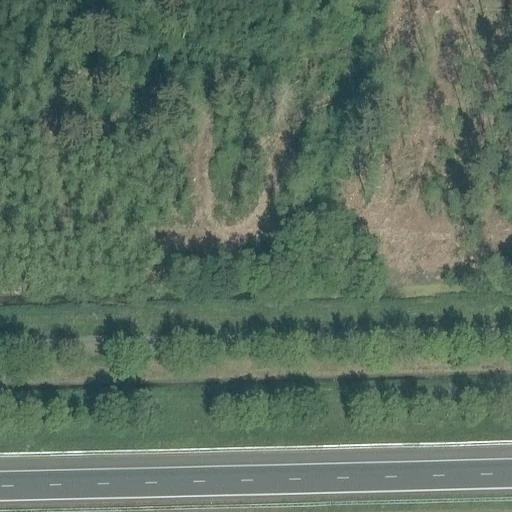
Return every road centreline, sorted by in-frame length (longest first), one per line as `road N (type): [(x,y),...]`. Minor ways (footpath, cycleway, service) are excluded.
road 1 (unclassified): [(0,344),(511,334)]
road 2 (motorway): [(511,472),(0,479)]
